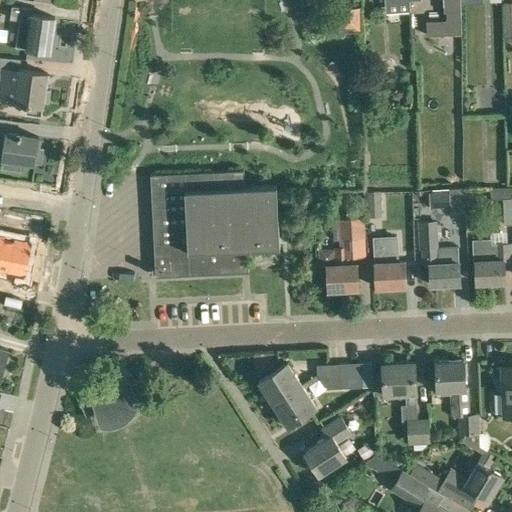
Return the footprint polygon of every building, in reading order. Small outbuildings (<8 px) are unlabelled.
[(461,34),(460,0),(443,0),(444,12),(446,12),(446,19),(426,20),(427,35),(461,34)] [(511,2),(502,3),(502,21),(511,20),(511,2)] [(50,51),(55,17),(32,14),(33,9),(12,6),(10,18),(30,21),(28,33),(18,31),(16,46),(26,47),(26,48),(50,51)] [(370,31),(369,7),(357,7),(357,19),(344,19),(345,32),(370,31)] [(49,102),(51,89),(46,88),(48,73),(19,69),(1,66),(0,75),(0,99),(26,103),(25,113),(41,115),(42,106),(43,106),(44,101),(49,102)] [(6,132),(6,133),(0,131),(0,141),(4,142),(2,159),(3,159),(2,168),(21,171),(22,162),(35,164),(35,162),(41,163),(43,150),(37,149),(39,137),(6,132)] [(244,187),(244,185),(243,170),(151,174),(156,276),(249,272),(247,248),(280,246),(277,185),(244,187)] [(511,223),(511,186),(490,187),(491,198),(503,198),(504,224),(511,223)] [(464,188),(449,188),(450,192),(450,201),(450,206),(451,212),(465,211),(464,188)] [(368,217),(382,216),(381,191),(366,191),(368,217)] [(450,192),(430,193),(431,207),(450,206),(450,201),(450,192)] [(333,240),(365,238),(364,216),(332,218),(333,240)] [(438,248),(437,220),(418,221),(419,250),(421,249),(422,264),(431,263),(432,284),(461,283),(459,246),(438,248)] [(0,236),(0,269),(23,274),(29,242),(13,239),(13,236),(12,236),(11,239),(3,237),(3,234),(2,234),(2,237),(0,236)] [(397,261),(396,237),(382,238),(383,261),(376,262),(377,287),(406,286),(404,260),(397,261)] [(492,243),(492,238),(473,239),(473,261),(476,261),(477,282),(505,281),(504,260),(511,259),(511,247),(511,242),(492,243)] [(349,263),(349,246),(334,247),(335,264),(328,264),(329,290),(358,288),(356,263),(349,263)] [(254,253),(254,263),(278,262),(278,252),(254,253)] [(253,354),(254,369),(272,368),(271,353),(253,354)] [(465,387),(463,360),(437,361),(438,389),(440,389),(440,393),(450,393),(451,416),(458,416),(458,434),(464,434),(464,437),(480,445),(479,432),(481,432),(480,412),(470,412),(468,387),(465,387)] [(273,403),(302,384),(288,362),(259,381),(273,403)] [(341,363),(343,387),(362,387),(361,362),(341,363)] [(416,392),(416,388),(414,362),(383,363),(384,394),(406,393),(406,405),(417,405),(416,392)] [(327,388),(343,387),(341,363),(317,364),(317,373),(318,374),(320,377),(327,388)] [(506,415),(511,414),(511,366),(503,366),(506,415)] [(126,370),(114,376),(119,384),(127,392),(136,387),(126,370)] [(304,388),(320,377),(318,374),(302,384),(273,403),(288,425),(317,406),(304,388)] [(383,375),(373,375),(373,386),(374,394),(384,394),(383,375)] [(89,390),(78,396),(87,413),(96,408),(94,398),(89,390)] [(320,473),(345,457),(336,443),(352,433),(340,415),(321,427),(327,438),(306,451),(320,473)] [(417,418),(408,419),(407,419),(408,444),(430,443),(429,418),(417,418)] [(410,473),(444,495),(469,509),(479,493),(489,499),(503,476),(489,467),(478,461),(468,477),(451,467),(444,479),(417,462),(410,473)] [(436,507),(444,495),(410,473),(402,469),(389,489),(419,507),(415,511),(446,511),(445,511),(436,507)] [(334,504),(348,495),(329,483),(324,488),(334,504)]
